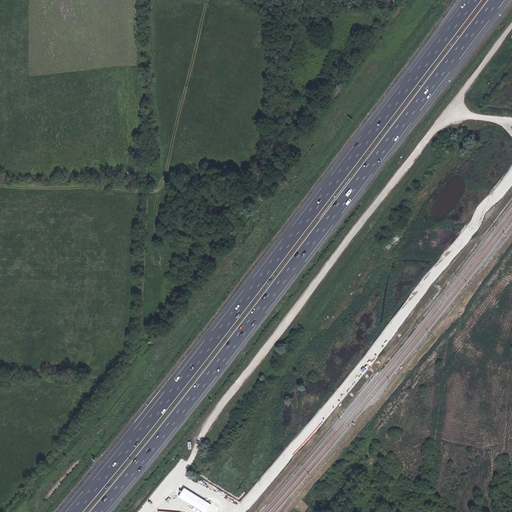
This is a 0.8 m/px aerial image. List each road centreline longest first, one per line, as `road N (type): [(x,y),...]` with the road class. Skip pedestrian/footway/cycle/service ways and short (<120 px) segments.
road 1 (motorway): [(472,0),(74,511)]
road 2 (motorway): [(101,511),(497,0)]
